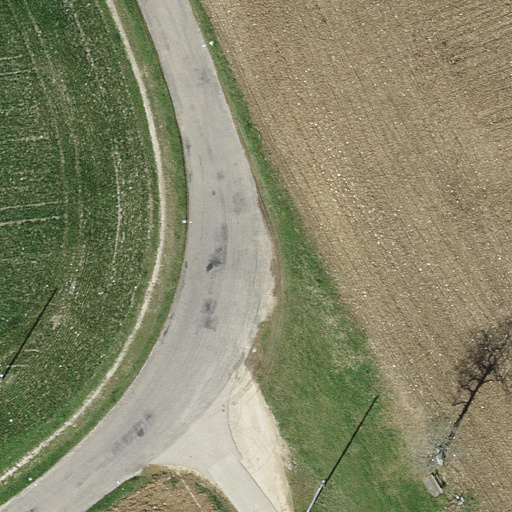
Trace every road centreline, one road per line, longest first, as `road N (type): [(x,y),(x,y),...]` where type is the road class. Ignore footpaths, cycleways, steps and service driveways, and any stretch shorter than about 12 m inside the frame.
road 1 (tertiary): [(33,511),(168,404),(215,341),(224,265),(219,192),(203,118),(155,0)]
road 2 (track): [(256,511),(215,452),(168,404)]
